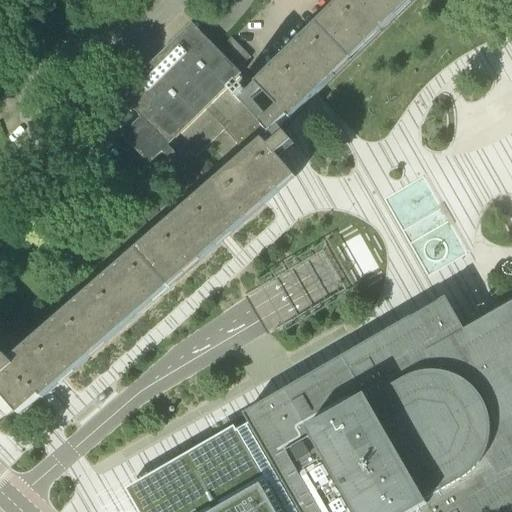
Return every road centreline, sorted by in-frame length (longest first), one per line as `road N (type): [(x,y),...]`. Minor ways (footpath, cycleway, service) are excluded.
road 1 (residential): [(53,467),(73,411),(323,189),(382,149),(442,78),(506,46)]
road 2 (residential): [(53,467),(171,368),(330,272)]
road 3 (unknown): [(330,272),(473,213),(511,213)]
